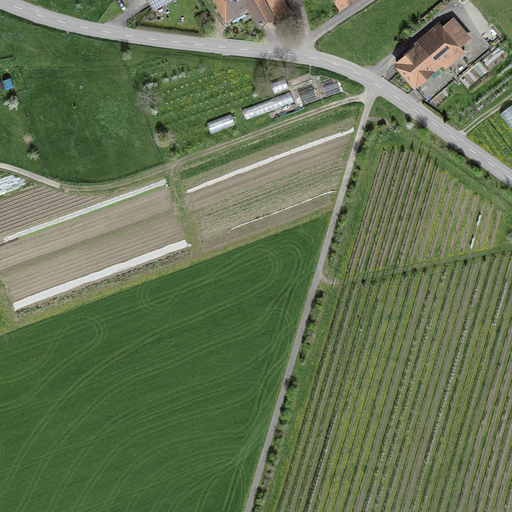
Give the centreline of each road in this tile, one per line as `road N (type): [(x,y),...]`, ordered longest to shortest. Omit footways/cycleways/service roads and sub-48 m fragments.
road 1 (track): [(247,511),(375,83)]
road 2 (track): [(0,166),(58,185),(115,185),(371,97)]
road 3 (tertiary): [(0,0),(94,29),(299,56)]
road 4 (tertiary): [(299,56),(366,77),(511,180)]
